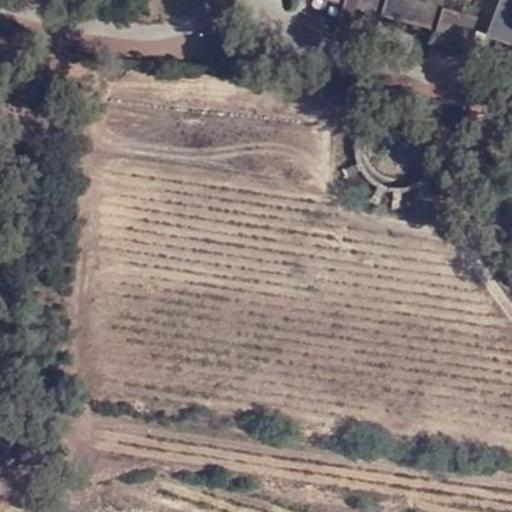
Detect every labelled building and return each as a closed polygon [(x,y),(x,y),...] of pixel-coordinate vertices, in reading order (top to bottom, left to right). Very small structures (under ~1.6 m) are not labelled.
[(467,60),(479,17),(442,7),(443,0),(326,0),(342,5),(337,23),(374,34),(380,14),(435,31),(430,49),(467,60)] [(511,0),(499,0),(486,34),(511,43),(511,0)] [(346,178),(362,169),(359,162),(342,171),(346,178)] [(440,192),(427,179),(422,183),(433,198),(440,192)] [(379,205),(385,188),(379,185),(371,202),(379,205)] [(393,209),(402,209),(402,190),(394,190),(393,209)]
